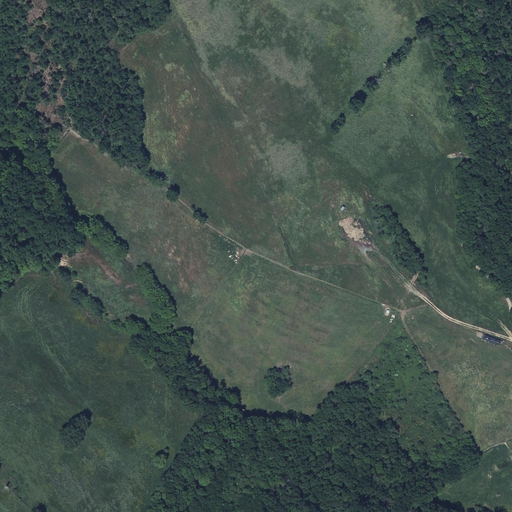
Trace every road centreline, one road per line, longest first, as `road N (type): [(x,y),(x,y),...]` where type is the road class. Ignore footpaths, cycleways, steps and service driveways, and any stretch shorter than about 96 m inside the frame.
road 1 (track): [(511,306),(461,234),(463,165),(511,153)]
road 2 (track): [(511,340),(450,319),(386,265)]
